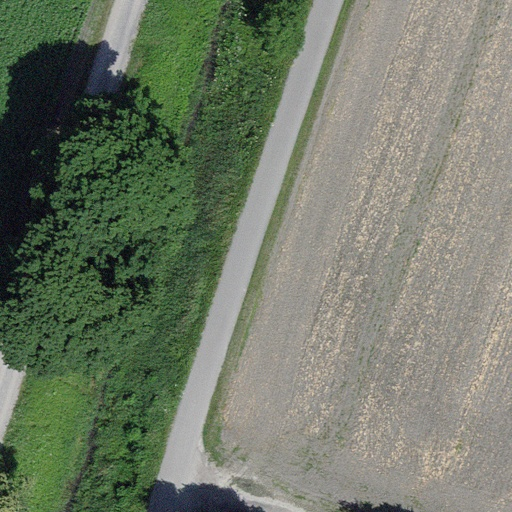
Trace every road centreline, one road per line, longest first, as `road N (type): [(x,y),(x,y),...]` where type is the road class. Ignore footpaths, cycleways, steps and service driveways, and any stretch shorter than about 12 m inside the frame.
road 1 (track): [(339,0),(179,511)]
road 2 (track): [(0,500),(177,0)]
